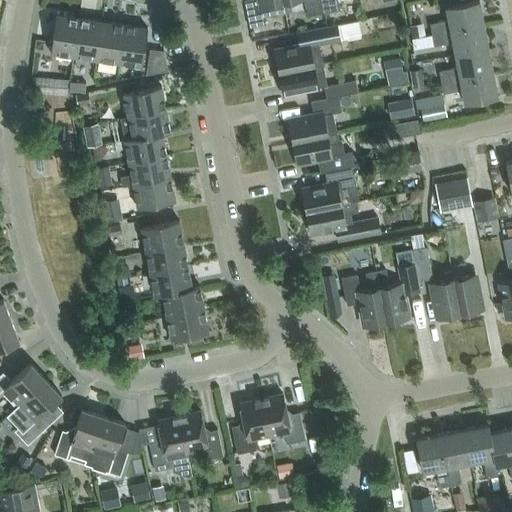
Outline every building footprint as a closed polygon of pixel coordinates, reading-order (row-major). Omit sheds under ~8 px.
[(278,14),(286,13),(283,0),(245,0),(251,27),(267,24),(265,17),(278,14)] [(325,13),(322,0),(283,0),(286,13),(293,11),(292,1),(297,0),(305,0),(309,16),(325,13)] [(322,0),(325,13),(342,10),(340,0),(339,0),(322,0)] [(477,0),(446,6),(448,20),(430,23),(432,34),(484,24),(478,0),(477,0)] [(79,18),(56,14),(50,52),(73,56),(79,18)] [(73,56),(96,59),(102,21),(79,18),(73,56)] [(96,59),(119,62),(124,24),(102,21),(96,59)] [(425,36),(423,23),(409,25),(411,38),(425,36)] [(142,66),(147,28),(124,24),(119,62),(142,66)] [(279,72),(322,63),(318,44),(340,40),(337,24),(297,32),(299,44),(274,49),(279,72)] [(434,45),(452,42),(455,54),(488,48),(484,24),(432,34),(434,45)] [(455,54),(457,67),(439,71),(441,82),(493,72),(488,48),(455,54)] [(168,70),(164,50),(152,49),(148,74),(168,70)] [(399,56),(384,59),(387,76),(389,87),(409,83),(407,72),(402,73),(399,56)] [(326,85),(322,63),(279,72),(283,93),(324,85),(326,98),(338,95),(358,92),(355,79),(326,85)] [(409,70),(412,86),(423,84),(420,68),(409,70)] [(464,102),(497,96),(493,72),(441,82),(443,93),(462,89),(464,102)] [(68,79),(32,76),(31,92),(67,95),(68,79)] [(85,82),(69,81),(68,92),(85,93),(85,82)] [(166,109),(161,86),(123,93),(128,116),(166,109)] [(91,103),(89,92),(75,95),(78,106),(91,103)] [(292,141),(336,132),(332,113),(341,111),(338,95),(326,98),(310,101),(313,114),(288,119),(292,141)] [(411,98),(398,100),(401,117),(414,115),(411,98)] [(446,115),(444,103),(420,108),(423,120),(446,115)] [(162,132),(162,133),(170,132),(166,109),(128,116),(120,117),(124,139),(132,138),(162,132)] [(416,119),(405,121),(408,134),(418,132),(416,119)] [(102,144),(98,123),(83,126),(87,147),(102,144)] [(166,155),(162,133),(162,132),(132,138),(124,139),(115,141),(116,149),(126,147),(129,162),(166,155)] [(337,132),(336,132),(292,141),(297,163),(317,159),(320,172),(324,171),(352,165),(354,165),(351,151),(344,152),(341,138),(339,139),(337,132)] [(107,151),(106,145),(92,147),(94,161),(101,160),(107,151)] [(423,171),(419,153),(394,159),(398,176),(423,171)] [(123,187),(133,185),(171,177),(166,155),(129,162),(131,175),(124,176),(122,180),(123,187)] [(358,194),(352,165),(324,171),(327,183),(302,188),(306,211),(357,200),(356,194),(358,194)] [(113,184),(109,166),(96,168),(100,187),(113,184)] [(137,208),(175,200),(171,177),(133,185),(137,208)] [(466,177),(435,183),(439,207),(471,201),(466,177)] [(409,203),(422,201),(424,188),(411,191),(409,203)] [(473,201),(477,220),(494,217),(490,197),(473,201)] [(122,219),(119,199),(102,202),(105,222),(122,219)] [(359,209),(357,200),(306,211),(310,232),(336,227),(338,240),(380,232),(377,216),(351,221),(349,211),(359,209)] [(183,243),(179,220),(141,227),(146,250),(183,243)] [(122,234),(120,225),(107,227),(109,237),(122,234)] [(511,237),(502,239),(506,259),(511,257),(511,237)] [(150,273),(188,265),(183,243),(146,250),(150,273)] [(412,250),(419,281),(432,278),(426,247),(412,250)] [(508,271),(511,269),(511,280),(500,282),(504,301),(505,310),(507,317),(511,316),(511,257),(506,259),(508,271)] [(403,294),(420,291),(414,264),(397,267),(400,283),(388,285),(385,269),(376,271),(386,322),(408,318),(403,294)] [(129,276),(127,265),(115,267),(117,279),(129,276)] [(150,273),(154,296),(162,294),(192,288),(192,287),(188,265),(150,273)] [(453,278),(451,270),(443,272),(445,280),(431,283),(438,318),(460,313),(453,278)] [(359,302),(364,326),(386,322),(376,271),(366,272),(369,289),(360,290),(357,274),(341,277),(346,304),(359,302)] [(460,313),(481,309),(475,274),(453,278),(460,313)] [(336,281),(325,283),(328,298),(339,296),(336,281)] [(162,294),(166,316),(204,309),(200,286),(192,287),(192,288),(162,294)] [(0,324),(11,321),(3,299),(0,300),(0,324)] [(495,303),(497,311),(505,310),(504,301),(495,303)] [(171,339),(208,332),(204,309),(166,316),(171,339)] [(0,348),(19,342),(11,321),(0,324),(0,348)] [(144,356),(141,344),(125,347),(128,359),(144,356)] [(46,379),(31,363),(11,381),(3,372),(0,375),(0,392),(3,389),(19,405),(46,379)] [(62,396),(46,379),(19,405),(7,416),(18,427),(15,430),(28,444),(51,423),(43,414),(62,396)] [(305,439),(300,412),(287,414),(283,394),(261,398),(269,435),(280,432),(286,443),(305,439)] [(256,449),(257,437),(269,435),(261,398),(239,402),(244,423),(231,426),(237,453),(256,449)] [(54,454),(87,465),(103,416),(82,408),(73,434),(62,430),(54,454)] [(223,456),(217,429),(205,431),(201,411),(179,415),(187,452),(198,449),(204,460),(223,456)] [(179,415),(157,419),(162,440),(149,443),(155,470),(173,467),(172,470),(173,470),(174,470),(189,473),(189,475),(192,475),(187,452),(179,415)] [(103,416),(87,465),(120,476),(128,452),(116,448),(125,423),(103,416)] [(488,424),(464,429),(470,462),(483,459),(487,478),(498,475),(495,465),(496,465),(489,432),(490,432),(488,424)] [(511,427),(490,432),(489,432),(496,465),(508,462),(511,480),(511,427)] [(461,483),(458,464),(470,462),(464,429),(440,433),(450,485),(461,483)] [(436,469),(439,487),(450,485),(440,433),(416,438),(423,471),(436,469)] [(319,453),(316,437),(310,438),(312,454),(319,453)] [(22,453),(17,462),(27,468),(32,459),(22,453)] [(47,468),(36,461),(29,472),(41,479),(47,468)] [(294,474),(291,462),(276,466),(279,478),(294,474)] [(236,476),(242,475),(243,475),(240,463),(234,464),(236,476)] [(248,479),(242,475),(237,477),(239,488),(249,485),(248,479)] [(295,494),(292,480),(276,483),(279,497),(295,494)] [(150,499),(147,482),(131,486),(134,502),(150,499)] [(26,511),(39,509),(34,485),(34,484),(10,489),(13,503),(0,506),(0,511),(26,511)] [(163,486),(152,488),(154,501),(166,498),(163,486)] [(413,511),(434,511),(430,494),(411,498),(413,511)] [(502,511),(505,511),(505,509),(502,494),(489,496),(492,511),(502,511)] [(464,500),(454,502),(456,510),(466,508),(464,500)] [(190,511),(189,501),(178,503),(179,511),(190,511)]
